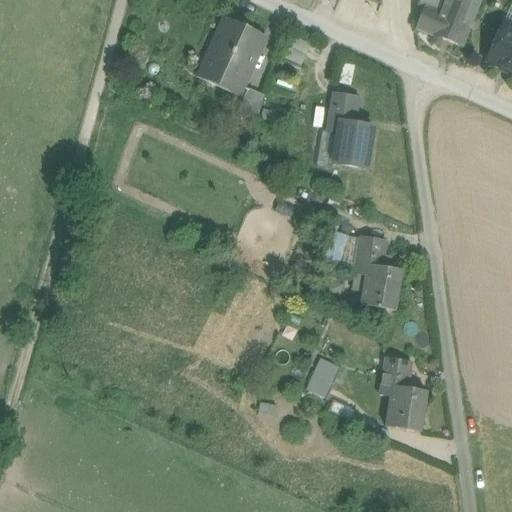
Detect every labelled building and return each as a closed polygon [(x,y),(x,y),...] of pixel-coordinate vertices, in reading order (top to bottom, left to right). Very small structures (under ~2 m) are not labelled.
[(477,9),(452,0),(445,0),(440,13),(425,7),(425,8),(416,30),(462,48),(477,9)] [(425,7),(440,13),(445,0),(421,0),(419,6),(425,8),(425,7)] [(452,0),(477,9),(480,0),(452,0)] [(224,25),(202,75),(239,91),(261,42),(224,25)] [(511,28),(504,25),(486,63),(511,74),(511,28)] [(310,46),(294,40),(289,51),(305,57),(310,46)] [(305,57),(289,51),(286,49),(282,59),(301,68),(305,57)] [(354,69),(343,67),(340,85),(350,87),(354,69)] [(265,99),(249,91),(237,115),(256,123),(265,99)] [(360,100),(333,96),(328,123),(341,125),(356,128),(360,100)] [(277,115),(263,111),(259,124),(272,129),(277,115)] [(356,128),(341,125),(334,164),(367,170),(373,131),(356,128)] [(347,240),(338,237),(325,275),(334,278),(347,240)] [(388,243),(359,239),(353,277),(365,278),(367,267),(384,269),(388,243)] [(384,269),(367,267),(365,278),(361,307),(393,312),(400,272),(384,269)] [(343,286),(330,283),(327,296),(340,299),(343,286)] [(414,365),(385,360),(379,396),(391,398),(393,388),(409,391),(414,365)] [(341,371),(321,361),(307,390),(327,400),(341,371)] [(391,398),(387,425),(386,428),(419,434),(426,394),(409,391),(393,388),(391,398)] [(277,407),(260,405),(258,417),(275,420),(277,407)]
